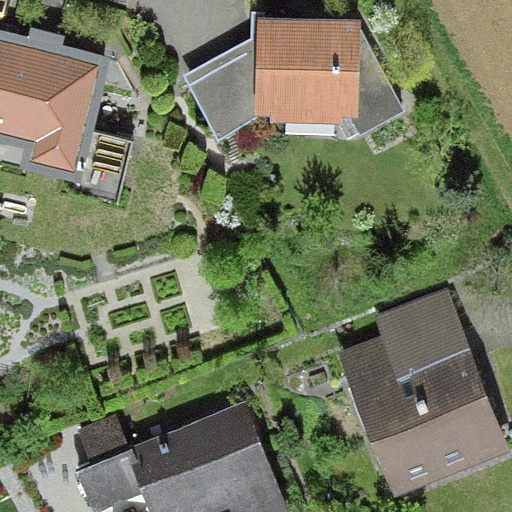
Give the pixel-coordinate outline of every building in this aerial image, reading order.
[(352,24),(256,21),(255,50),(241,50),(185,81),(213,133),(256,110),(257,99),(338,102),(354,130),(397,108),(352,24)] [(49,45),(0,32),(0,130),(25,137),(20,156),(72,169),(99,57),(49,45)] [(391,479),(495,438),(466,362),(454,367),(447,348),(395,369),(385,344),(344,360),(391,479)] [(237,405),(126,451),(150,511),(281,511),(282,511),(237,405)] [(88,465),(126,449),(111,413),(73,429),(88,465)]
